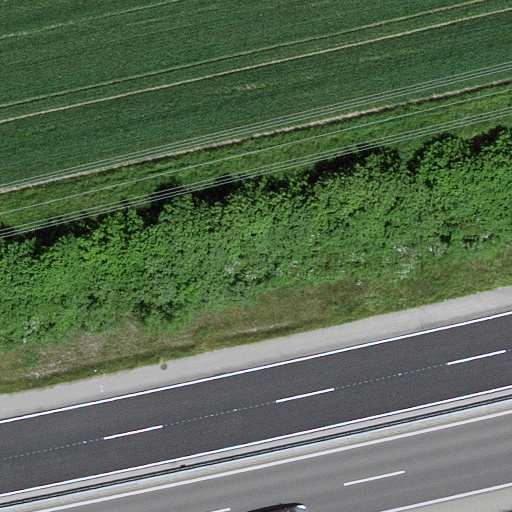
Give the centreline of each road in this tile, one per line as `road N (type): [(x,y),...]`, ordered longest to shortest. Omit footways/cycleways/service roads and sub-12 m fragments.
road 1 (motorway): [(511,349),(0,457)]
road 2 (motorway): [(211,511),(511,446)]
